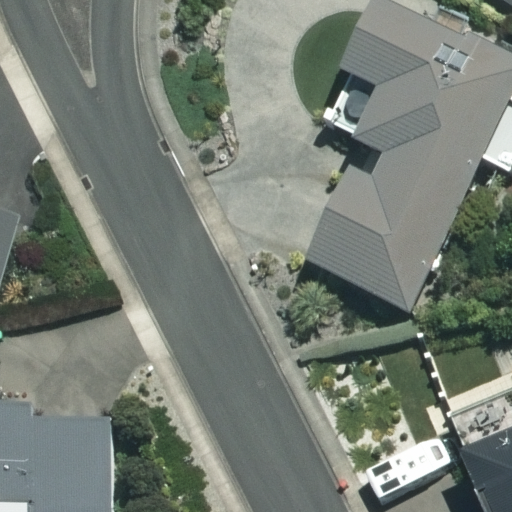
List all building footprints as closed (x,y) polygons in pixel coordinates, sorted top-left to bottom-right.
[(511,0),(494,0),(511,11),(511,0)] [(511,97),(511,77),(371,16),(340,89),(377,105),(354,158),(384,171),(372,199),(346,187),(306,280),(413,326),(511,97)] [(0,316),(24,226),(0,219),(0,316)] [(0,511),(17,511),(16,511),(108,511),(106,431),(0,434),(0,511)] [(511,511),(511,455),(460,479),(475,511),(511,511)]
